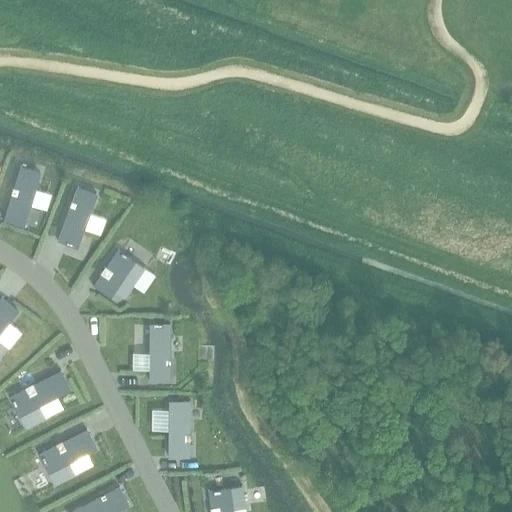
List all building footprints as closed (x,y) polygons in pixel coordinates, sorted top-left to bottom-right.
[(11,195),(3,220),(4,220),(5,219),(24,225),(30,204),(35,189),(40,172),(21,166),(20,165),(13,188),(13,187),(12,189),(13,189),(12,193),(11,193),(10,195),(11,195)] [(78,186),(58,241),(59,239),(66,242),(66,243),(72,246),(73,244),(77,246),(83,228),(84,228),(97,193),(96,193),(96,194),(78,187),(79,187),(78,186)] [(117,249),(93,285),(94,286),(94,285),(110,296),(114,290),(124,296),(123,297),(124,298),(145,268),(144,267),(144,268),(128,257),(128,256),(122,252),(121,252),(118,250),(119,250),(117,249)] [(0,353),(6,346),(5,345),(5,346),(0,341),(0,332),(18,311),(2,298),(3,296),(2,296),(0,298),(0,353)] [(151,344),(150,344),(150,381),(150,380),(169,380),(169,381),(170,381),(170,323),(169,323),(169,325),(162,325),(162,323),(155,323),(155,325),(151,325),(151,344)] [(61,370),(9,396),(10,397),(11,396),(13,400),(12,400),(16,407),(26,425),(25,426),(25,427),(45,417),(45,416),(43,417),(38,406),(69,390),(60,372),(61,371),(61,370)] [(189,402),(169,402),(169,409),(169,429),(169,457),(188,457),(188,458),(190,458),(190,441),(191,442),(191,440),(190,440),(190,435),(191,435),(191,434),(190,434),(190,400),(189,400),(189,402)] [(85,428),(36,452),(37,454),(38,453),(40,456),(39,457),(43,463),(53,482),(52,483),(52,484),(73,473),(72,472),(71,473),(66,462),(93,448),(84,430),(86,429),(85,428)] [(209,490),(208,490),(210,507),(209,508),(210,509),(211,509),(211,511),(232,511),(232,508),(244,506),(245,508),(246,507),(243,485),(241,485),(242,487),(221,490),(221,489),(213,490),(213,491),(209,492),(209,490)] [(119,486),(70,511),(114,511),(129,504),(129,503),(128,504),(119,487),(120,487),(119,486)]
